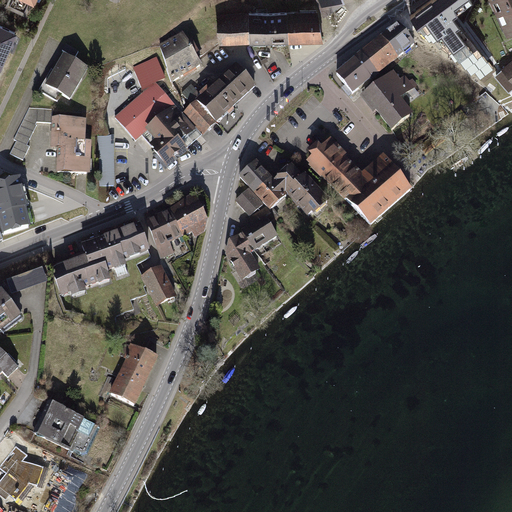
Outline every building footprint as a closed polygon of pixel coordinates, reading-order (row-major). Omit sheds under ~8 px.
[(10,0),(9,2),(24,9),(27,0),(29,0),(33,2),(33,0),(10,0)] [(316,0),(324,17),(338,0),(316,0)] [(449,24),(431,0),(430,0),(408,17),(426,40),(449,24)] [(464,0),(431,0),(449,24),(454,31),(464,24),(457,15),(469,6),(464,0)] [(511,27),(511,0),(489,0),(504,32),(511,27)] [(319,40),(319,11),(283,12),(283,41),(319,40)] [(247,42),(247,12),(218,13),(218,42),(247,42)] [(283,41),(283,12),(247,12),(247,42),(283,41)] [(17,32),(0,25),(0,67),(1,68),(17,32)] [(395,25),(375,41),(393,62),(413,46),(395,25)] [(200,65),(181,32),(158,45),(170,82),(200,65)] [(375,41),(354,57),(373,79),(393,62),(375,41)] [(85,69),(61,55),(43,86),(67,100),(85,69)] [(354,57),(334,73),(353,95),(373,79),(354,57)] [(255,88),(234,65),(183,112),(203,135),(255,88)] [(394,74),(364,97),(391,131),(410,116),(397,100),(414,87),(406,76),(399,81),(394,74)] [(175,107),(155,83),(115,118),(135,141),(144,133),(175,107)] [(511,111),(511,92),(502,97),(509,112),(511,111)] [(49,108),(29,106),(13,137),(17,139),(10,152),(23,159),(29,147),(25,144),(37,123),(48,123),(49,108)] [(175,107),(144,133),(153,143),(147,147),(165,168),(187,150),(180,143),(195,130),(175,107)] [(83,120),(49,120),(49,147),(56,147),(55,172),(87,173),(88,142),(82,142),(83,120)] [(114,185),(114,135),(99,135),(99,185),(114,185)] [(413,191),(384,156),(372,167),(362,177),(331,142),(323,149),(318,143),(307,153),(313,159),(307,163),(371,228),(413,191)] [(247,190),(265,204),(270,210),(286,196),(306,218),(326,200),(292,163),(272,181),(256,162),(237,179),(247,190)] [(21,180),(0,185),(0,228),(2,236),(33,228),(21,180)] [(265,204),(247,190),(234,201),(249,218),(265,204)] [(205,221),(190,197),(166,212),(167,214),(182,238),(191,235),(195,241),(204,234),(205,221)] [(182,238),(167,214),(146,222),(162,260),(175,256),(170,245),(182,238)] [(277,237),(266,218),(240,233),(251,252),(277,237)] [(147,253),(137,224),(80,246),(83,257),(52,269),(61,299),(110,281),(107,273),(125,267),(123,262),(147,253)] [(251,252),(240,233),(227,240),(225,254),(238,277),(259,266),(251,252)] [(161,268),(140,278),(154,308),(175,299),(161,268)] [(0,291),(0,331),(19,317),(0,291)] [(156,357),(133,347),(110,397),(134,407),(156,357)] [(6,377),(16,368),(0,350),(0,373),(1,373),(6,377)] [(83,419),(46,403),(30,434),(69,450),(83,419)] [(41,476),(19,460),(0,483),(0,504),(2,506),(11,497),(20,504),(41,476)]
